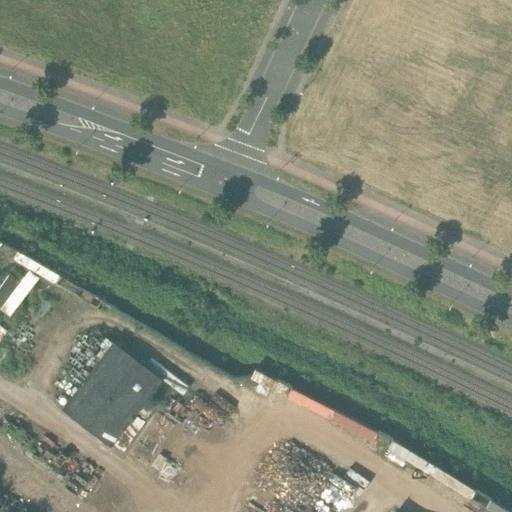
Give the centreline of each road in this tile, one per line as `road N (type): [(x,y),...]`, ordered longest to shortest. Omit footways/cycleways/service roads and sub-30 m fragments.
road 1 (tertiary): [(227,181),(511,305)]
road 2 (tertiary): [(0,93),(227,181)]
road 3 (unclassified): [(227,181),(313,0)]
